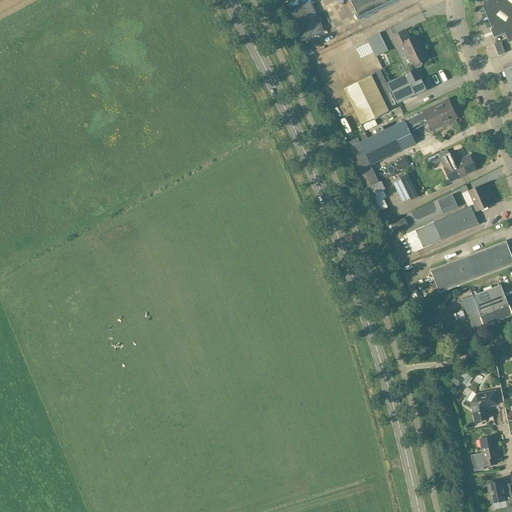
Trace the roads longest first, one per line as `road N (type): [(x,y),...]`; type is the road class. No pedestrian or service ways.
road 1 (secondary): [(421,511),(344,250),(272,79),(225,0)]
road 2 (residential): [(511,163),(460,27),(458,0)]
